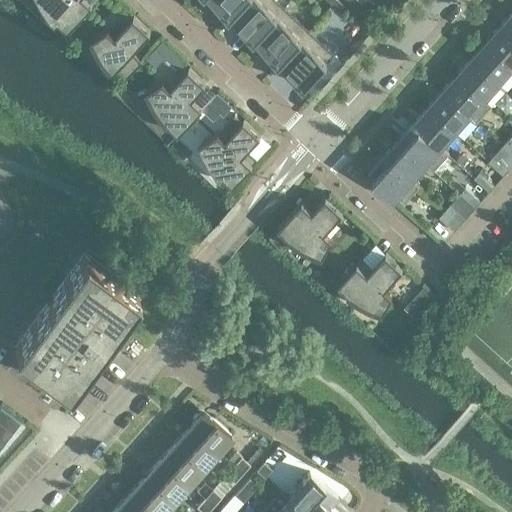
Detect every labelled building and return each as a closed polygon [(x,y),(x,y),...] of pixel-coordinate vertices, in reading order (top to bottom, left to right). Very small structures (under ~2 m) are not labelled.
[(68,29),(95,0),(44,0),(46,2),(56,16),(68,29)] [(244,0),(212,0),(230,16),(244,0)] [(254,39),(285,6),(277,0),(244,0),(230,16),(254,39)] [(346,5),(339,0),(336,0),(333,4),(341,11),(346,5)] [(309,29),(285,6),(254,39),(279,62),(309,29)] [(511,10),(499,25),(511,36),(511,10)] [(108,28),(93,38),(101,53),(111,68),(123,81),(143,60),(132,51),(151,31),(134,15),(116,35),(108,28)] [(511,36),(499,25),(485,42),(511,66),(511,36)] [(334,53),(309,29),(279,62),(304,85),(334,53)] [(511,67),(511,66),(485,42),(470,58),(498,83),(511,67)] [(498,83),(470,58),(456,74),(491,106),(492,104),(485,98),(498,83)] [(178,133),(203,107),(192,97),(206,83),(189,67),(171,86),(163,80),(148,89),(156,105),(166,120),(178,133)] [(491,106),(456,74),(441,90),(477,122),(491,106)] [(477,122),(441,90),(427,106),(455,131),(469,116),(476,123),(477,122)] [(455,131),(427,106),(413,122),(448,154),(449,153),(442,146),(455,131)] [(261,134),(244,119),(225,138),(219,132),(203,141),(211,157),(221,171),(233,184),(258,158),(247,149),(261,134)] [(448,154),(413,122),(398,138),(434,170),(448,154)] [(434,170),(398,138),(384,154),(419,186),(420,185),(413,178),(426,164),(433,171),(434,170)] [(503,145),(511,152),(511,140),(509,138),(503,145)] [(419,186),(384,154),(369,171),(404,203),(419,186)] [(488,161),(503,174),(509,167),(494,154),(488,161)] [(474,177),(489,190),(495,183),(480,170),(474,177)] [(460,193),(475,206),(481,199),(466,186),(460,193)] [(325,231),(343,211),(326,196),(313,210),(302,200),(278,226),(292,238),(307,247),(324,254),(332,238),(325,231)] [(451,202),(445,209),(460,223),(466,216),(451,202)] [(460,223),(445,209),(439,216),(454,229),(460,223)] [(138,292),(84,252),(14,347),(68,387),(93,353),(94,354),(105,339),(104,338),(138,292)] [(373,266),(363,257),(338,282),(352,294),(367,303),(384,311),(392,294),(385,287),(403,268),(386,252),(373,266)] [(424,282),(407,304),(421,315),(438,292),(424,282)] [(0,446),(20,421),(0,406),(0,446)] [(201,412),(186,428),(213,452),(231,433),(211,415),(208,418),(201,412)] [(213,452),(186,428),(172,444),(199,468),(213,452)] [(199,468),(172,444),(159,459),(186,483),(199,468)] [(242,473),(250,464),(242,456),(234,465),(242,473)] [(186,483),(159,459),(145,475),(172,499),(186,483)] [(256,469),(264,477),(272,468),(263,461),(256,469)] [(234,482),(242,473),(234,465),(226,474),(234,482)] [(323,511),(330,505),(316,493),(324,484),(310,471),(287,497),(303,511),(323,511)] [(160,511),(172,499),(145,475),(131,490),(155,511),(160,511)] [(250,477),(242,486),(250,493),(258,485),(250,477)] [(243,501),(250,493),(242,486),(235,494),(243,501)] [(213,505),(221,496),(213,489),(205,498),(213,505)] [(155,511),(131,490),(117,506),(123,511),(155,511)] [(303,511),(287,497),(280,490),(265,507),(270,511),(303,511)] [(203,511),(207,511),(213,505),(205,498),(197,507),(203,511)]
